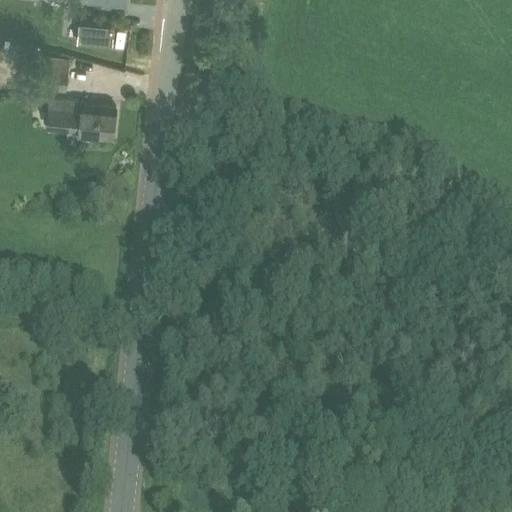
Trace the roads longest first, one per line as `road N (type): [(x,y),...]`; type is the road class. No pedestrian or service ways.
road 1 (tertiary): [(159,149),(136,332)]
road 2 (tertiary): [(119,511),(136,332)]
road 3 (tertiary): [(159,149),(182,0)]
